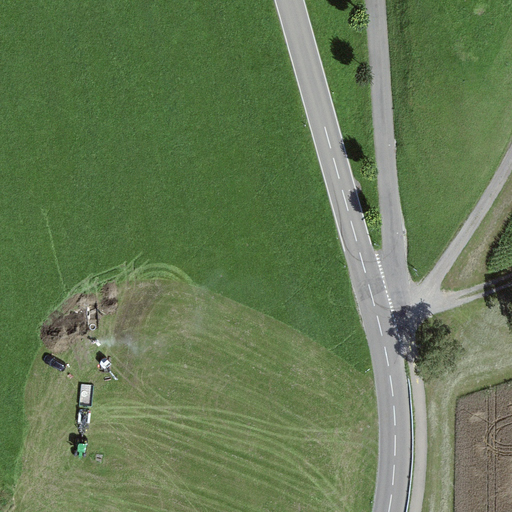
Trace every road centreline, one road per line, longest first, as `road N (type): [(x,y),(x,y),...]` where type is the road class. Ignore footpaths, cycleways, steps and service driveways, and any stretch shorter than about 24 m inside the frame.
road 1 (tertiary): [(376,309),(289,0)]
road 2 (unclassified): [(376,309),(389,303),(395,246),(375,0)]
road 3 (tertiary): [(389,511),(394,407),(376,309)]
road 4 (track): [(379,322),(511,279)]
